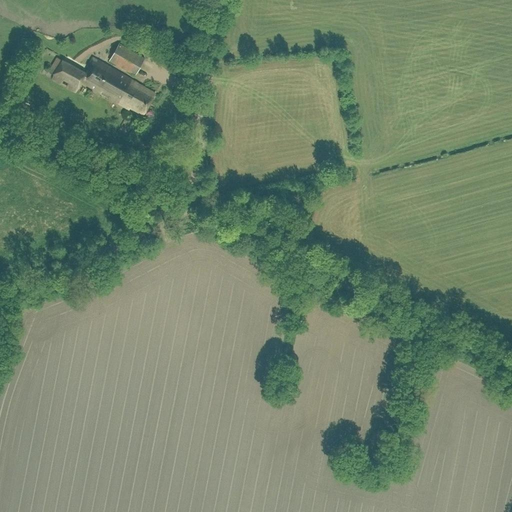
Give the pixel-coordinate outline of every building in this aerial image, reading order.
[(285,29),(278,30),(281,48),(288,46),(285,29)] [(362,75),(364,85),(374,84),(368,43),(357,45),(360,64),(350,65),(352,76),(362,75)] [(144,59),(118,45),(109,61),(135,76),(144,59)] [(51,79),(75,92),(82,82),(128,109),(129,108),(143,115),(155,94),(135,82),(134,82),(92,58),(83,73),(56,58),(48,72),(54,75),(51,79)] [(99,96),(97,102),(108,108),(111,102),(99,96)] [(119,135),(117,139),(127,145),(129,141),(119,135)]
